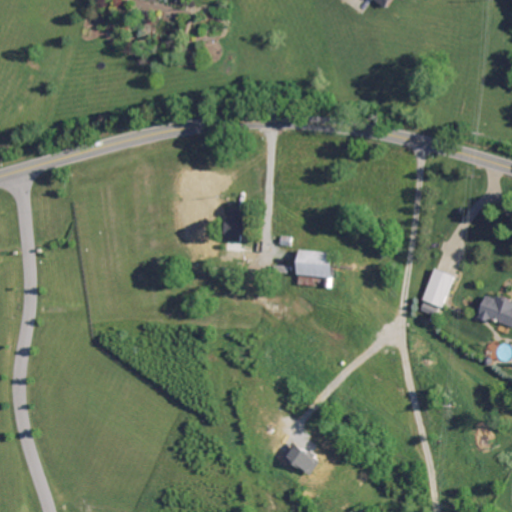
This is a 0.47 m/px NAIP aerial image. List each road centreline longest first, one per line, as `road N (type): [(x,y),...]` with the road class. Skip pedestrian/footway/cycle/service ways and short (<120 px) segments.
road 1 (secondary): [(511,168),(380,133),(242,122),(145,137),(0,176)]
road 2 (residential): [(49,511),(17,412),(33,276),(22,170)]
